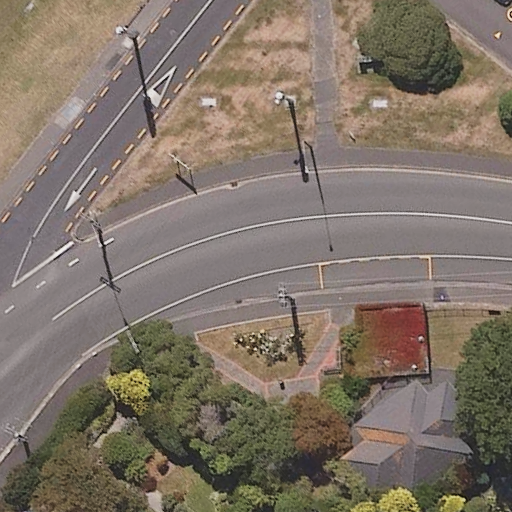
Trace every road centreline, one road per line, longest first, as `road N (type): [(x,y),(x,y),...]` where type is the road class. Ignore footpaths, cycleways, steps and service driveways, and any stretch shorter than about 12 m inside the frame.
road 1 (secondary): [(12,349),(165,253),(235,230),(371,214),(511,224)]
road 2 (tertiary): [(12,349),(14,282),(42,218),(207,0)]
